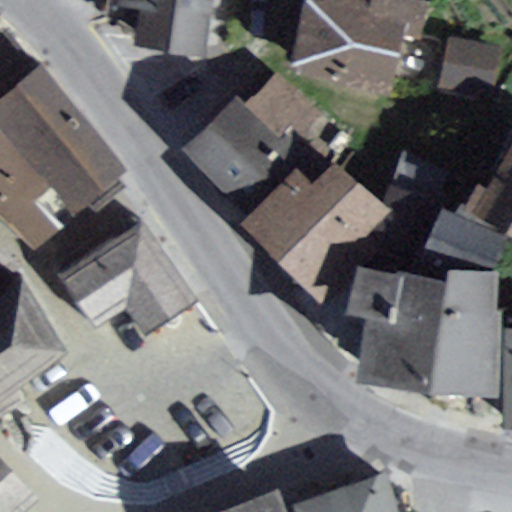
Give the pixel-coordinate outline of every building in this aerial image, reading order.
[(148,10),(148,41),(214,55),(218,0),(120,0),(121,8),(148,10)] [(374,0),(313,0),(299,79),(412,99),(429,10),(374,0)] [(239,87),(184,146),(253,210),(307,152),(294,140),(322,110),(276,68),(249,96),(239,87)] [(141,176),(57,70),(0,108),(0,218),(48,264),(141,176)] [(256,220),(347,306),(421,227),(330,141),(256,220)] [(511,197),(502,217),(511,222),(511,197)] [(511,238),(463,216),(455,257),(511,276),(511,238)] [(146,311),(167,340),(219,303),(156,225),(78,280),(117,332),(146,311)] [(0,343),(49,308),(3,250),(0,252),(0,343)] [(511,281),(394,276),(393,377),(511,400),(511,281)] [(0,350),(50,419),(117,371),(63,298),(49,308),(0,343),(0,350)] [(0,511),(71,511),(72,511),(0,432),(0,511)] [(298,511),(396,511),(386,472),(295,503),(298,511)] [(285,511),(276,487),(222,511),(285,511)]
